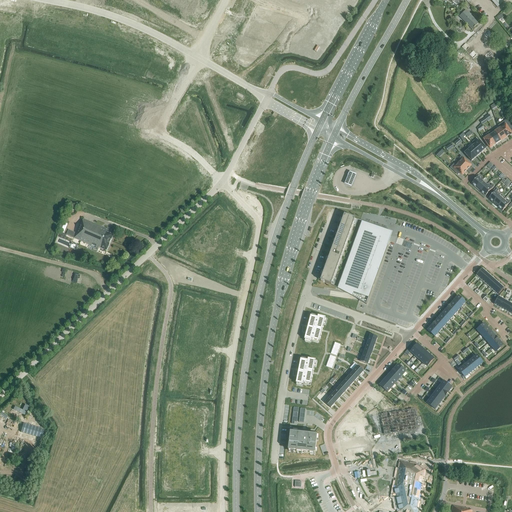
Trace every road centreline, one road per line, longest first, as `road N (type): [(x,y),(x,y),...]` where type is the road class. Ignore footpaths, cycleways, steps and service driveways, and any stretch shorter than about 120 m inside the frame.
road 1 (primary): [(317,128),(278,226),(248,342),(236,511)]
road 2 (primary): [(258,511),(269,344),(296,232),(332,137)]
road 3 (unclassified): [(222,182),(259,221),(230,374),(222,511)]
road 4 (unclassified): [(0,396),(222,182)]
road 5 (tertiary): [(267,96),(142,27),(48,0)]
road 6 (residential): [(273,462),(303,295)]
road 7 (unclassified): [(269,92),(288,67),(326,72),(375,0)]
road 8 (tertiary): [(459,210),(416,173),(336,128)]
road 9 (tertiary): [(332,137),(459,210)]
road 10 (primary): [(336,128),(406,0)]
road 11 (residential): [(331,446),(333,421),(410,334)]
road 12 (primary): [(385,0),(321,121)]
